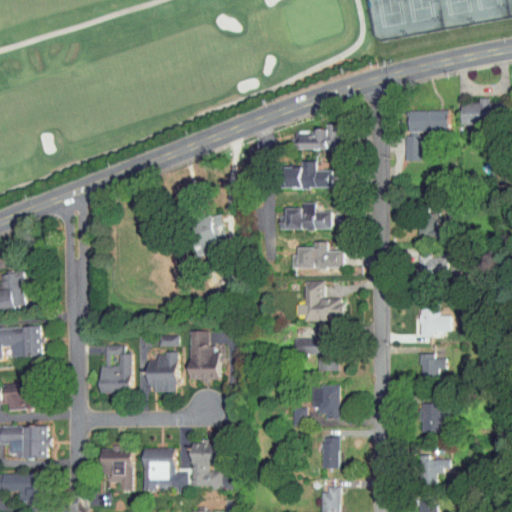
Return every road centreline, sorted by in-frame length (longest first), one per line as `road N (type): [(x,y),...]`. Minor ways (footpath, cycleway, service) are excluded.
road 1 (secondary): [(0,221),(265,115),(381,76),(511,47)]
road 2 (residential): [(381,76),(385,511)]
road 3 (residential): [(80,511),(76,194)]
road 4 (residential): [(80,420),(194,419),(218,404)]
